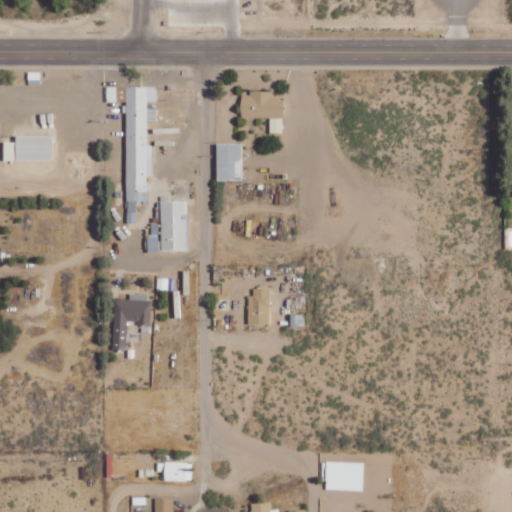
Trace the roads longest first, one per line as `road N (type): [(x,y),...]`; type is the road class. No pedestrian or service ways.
road 1 (residential): [(0,50),(511,54)]
road 2 (residential): [(210,511),(209,50)]
road 3 (residential): [(314,511),(306,467),(209,430)]
